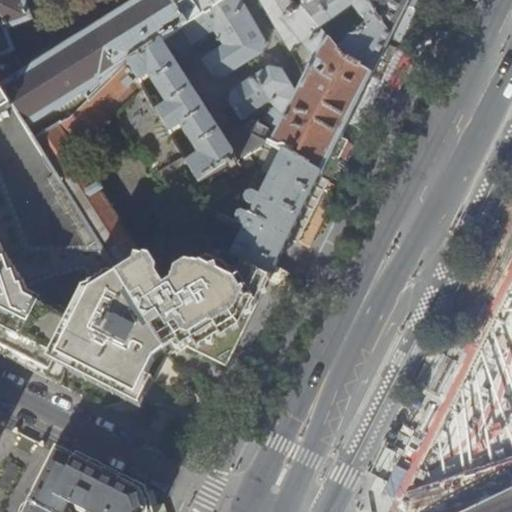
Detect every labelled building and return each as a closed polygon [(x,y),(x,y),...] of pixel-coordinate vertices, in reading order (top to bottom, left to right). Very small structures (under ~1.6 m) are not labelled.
[(125,65),(128,63),(188,25),(168,0),(145,0),(23,75),(10,54),(2,32),(24,24),(26,20),(18,0),(0,0),(0,88),(32,141),(59,125),(51,113),(82,94),(87,103),(125,65)] [(227,0),(228,0),(188,25),(128,63),(140,83),(150,78),(168,107),(158,114),(170,135),(182,129),(200,158),(188,165),(200,185),(265,144),(322,177),(332,157),(340,140),(345,132),(372,77),(349,65),(319,30),(298,11),(290,15),(283,0),(227,0)] [(227,0),(168,0),(188,25),(228,0),(227,0)] [(372,76),(388,46),(389,43),(391,39),(407,6),(410,0),(283,0),(290,15),(298,11),(319,30),(349,65),(372,77),(372,76)] [(426,16),(407,6),(391,39),(410,48),(426,16)] [(406,55),(388,46),(372,76),(390,86),(406,55)] [(322,177),(265,144),(200,185),(188,165),(170,135),(158,114),(140,83),(128,63),(125,65),(87,103),(73,117),(59,125),(32,141),(167,353),(176,347),(185,342),(188,348),(226,367),(256,307),(266,288),(269,282),(275,269),(280,260),(287,246),(290,240),(321,179),(322,177)] [(0,353),(108,408),(143,395),(145,392),(146,391),(147,388),(162,362),(167,353),(32,141),(0,88),(0,353)] [(291,276),(275,269),(269,282),(286,290),(291,276)] [(511,278),(495,312),(402,496),(511,459),(511,278)] [(144,494),(112,478),(87,465),(57,450),(32,497),(25,511),(149,511),(144,494)]
